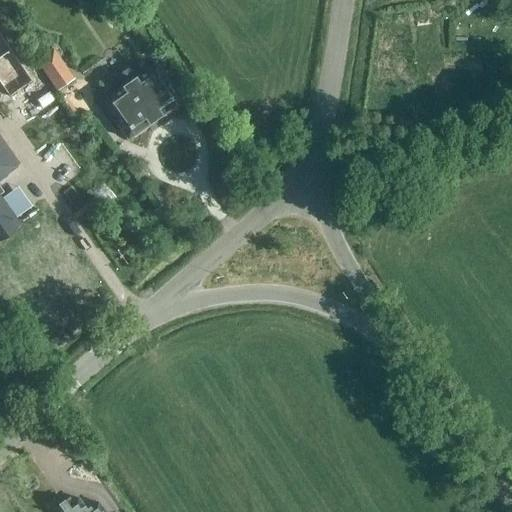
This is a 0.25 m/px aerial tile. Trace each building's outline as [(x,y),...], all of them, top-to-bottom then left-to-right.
[(43,113),(56,104),(37,77),(31,81),(0,35),(0,85),(13,105),(9,108),(23,128),(44,114),(43,113)] [(73,80),(52,50),(35,62),(55,92),(73,80)] [(127,140),(181,102),(155,65),(101,102),(127,140)] [(89,90),(84,82),(80,85),(57,100),(66,113),(90,97),(86,92),(89,90)] [(55,134),(70,160),(97,146),(82,119),(55,134)] [(5,175),(19,165),(0,138),(0,237),(17,226),(0,202),(0,181),(6,177),(5,175)] [(128,220),(123,224),(127,229),(132,225),(128,220)] [(79,466),(94,452),(84,442),(69,456),(79,466)] [(55,511),(102,511),(103,511),(96,502),(86,511),(77,498),(70,503),(68,499),(54,509),(55,511)]
